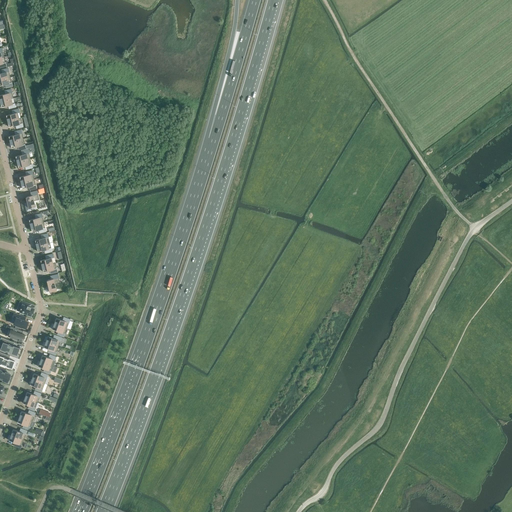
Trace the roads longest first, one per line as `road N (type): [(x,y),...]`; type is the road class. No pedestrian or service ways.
road 1 (motorway): [(103,511),(196,263),(273,0)]
road 2 (motorway): [(212,139),(80,511)]
road 3 (unclassified): [(299,511),(382,421),(468,237),(511,201)]
road 4 (track): [(324,0),(434,178)]
road 5 (residential): [(27,249),(41,309),(0,423)]
road 6 (motorway): [(254,0),(212,139)]
road 7 (motorway): [(237,0),(212,139)]
